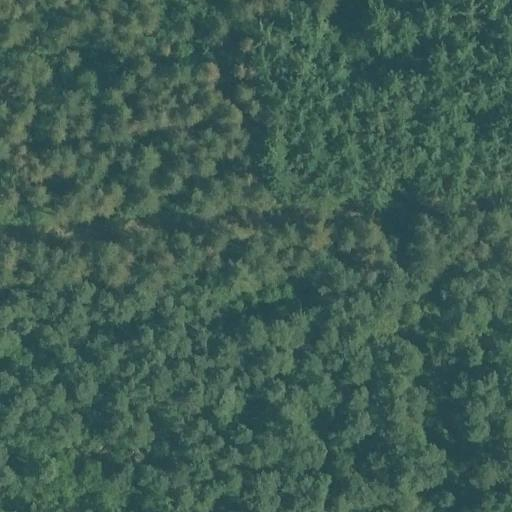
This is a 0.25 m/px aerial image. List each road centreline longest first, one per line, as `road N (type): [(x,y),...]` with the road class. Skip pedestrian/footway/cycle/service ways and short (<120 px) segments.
road 1 (track): [(511,205),(0,253)]
road 2 (track): [(428,214),(468,511)]
